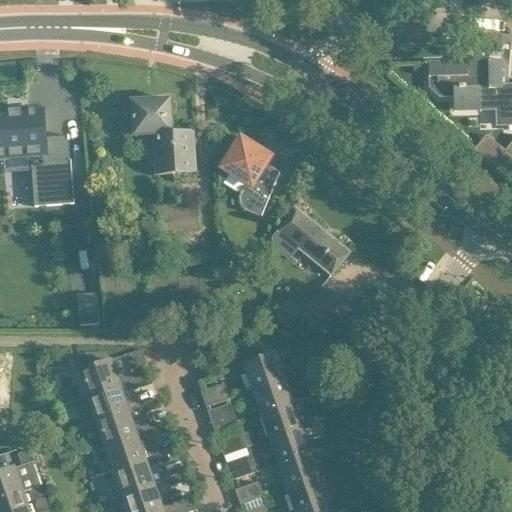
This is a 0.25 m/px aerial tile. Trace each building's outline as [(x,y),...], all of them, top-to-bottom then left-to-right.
[(429,76),(429,88),(431,90),(437,88),(437,96),(439,98),(454,98),(454,113),(498,111),(498,125),(511,124),(511,88),(503,88),(503,61),(488,61),(488,64),(478,65),(477,65),(476,66),(475,68),(475,69),(467,69),(467,62),(429,63),(429,76)] [(196,174),(194,132),(172,133),(170,99),(145,101),(143,99),(137,99),(135,101),(134,101),(132,102),(134,136),(154,135),(155,152),(153,153),(151,155),(150,158),(150,162),(151,165),(154,167),(156,167),(157,176),(196,174)] [(0,170),(6,170),(4,155),(32,152),(38,203),(77,199),(72,155),(49,158),(43,106),(0,111),(0,170)] [(486,136),(475,150),(506,174),(511,166),(511,142),(505,151),(486,136)] [(240,199),(240,201),(240,204),(241,206),(242,208),(244,209),(245,210),(247,211),(248,212),(261,218),(279,174),(267,166),(269,162),(258,154),(261,150),(240,138),(228,158),(232,160),(225,172),(247,185),(241,195),(241,196),(240,198),(240,199)] [(156,205),(157,233),(197,230),(195,202),(156,205)] [(273,240),(273,247),(289,260),(298,249),(331,276),(350,253),(297,209),(289,220),(278,233),(273,240)] [(302,321),(317,333),(324,324),(336,333),(352,312),(340,303),(341,300),(327,290),(309,314),(308,313),(302,321)] [(96,294),(77,296),(80,327),(99,325),(96,294)] [(291,310),(281,324),(288,329),(298,315),(291,310)] [(80,372),(88,397),(134,381),(130,371),(146,365),(141,352),(141,351),(80,372)] [(244,365),(253,391),(284,380),(275,355),(244,365)] [(302,373),(289,378),(293,389),(306,384),(302,373)] [(88,397),(97,422),(127,411),(139,407),(139,406),(135,395),(123,399),(122,395),(144,387),(146,382),(144,377),(134,381),(88,397)] [(256,399),(262,415),(292,404),(284,380),(253,391),(243,394),(246,402),(256,399)] [(201,393),(206,408),(229,400),(224,385),(201,393)] [(97,422),(106,446),(136,436),(136,435),(148,431),(151,430),(147,418),(143,419),(142,415),(158,410),(155,401),(139,406),(139,407),(127,411),(97,422)] [(208,412),(215,432),(237,424),(230,404),(208,412)] [(262,415),(270,440),(301,428),(292,404),(262,415)] [(279,464),(309,453),(318,451),(314,440),(324,436),(319,422),(301,428),(270,440),(279,464)] [(106,446),(114,471),(144,460),(156,455),(160,454),(154,438),(170,433),(167,424),(151,430),(148,431),(136,435),(136,436),(106,446)] [(218,442),(224,457),(246,449),(241,434),(218,442)] [(114,471),(123,495),(153,485),(153,484),(168,479),(165,468),(180,463),(175,449),(160,454),(156,455),(144,460),(114,471)] [(18,455),(21,466),(33,462),(29,451),(18,455)] [(281,490),(282,491),(288,489),(318,478),(337,471),(332,458),(313,464),(309,453),(279,464),(275,466),(278,474),(282,472),(288,489),(281,490)] [(0,473),(0,501),(22,493),(18,483),(37,476),(33,462),(21,466),(0,473)] [(229,473),(232,481),(255,473),(252,465),(229,473)] [(299,511),(336,499),(334,493),(336,491),(337,489),(338,487),(339,485),(339,482),(339,480),(339,477),(339,475),(338,473),(337,471),(318,478),(288,489),(282,491),(289,511),(299,511)] [(123,495),(128,511),(153,511),(162,509),(161,509),(156,493),(184,483),(181,475),(184,474),(184,473),(168,479),(153,484),(153,485),(123,495)] [(236,491),(241,506),(263,498),(258,483),(236,491)] [(0,501),(0,511),(28,511),(26,504),(45,498),(41,486),(22,493),(0,501)] [(341,511),(350,509),(345,496),(336,499),(299,511),(341,511)] [(153,511),(192,511),(197,511),(192,498),(161,509),(162,509),(153,511)]
